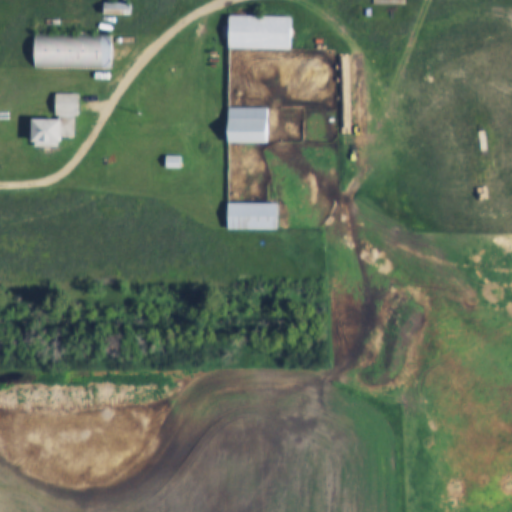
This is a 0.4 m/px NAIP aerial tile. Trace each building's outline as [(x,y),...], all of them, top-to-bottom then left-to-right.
[(131,2),(105,2),(105,14),(131,14),(131,2)] [(229,49),(292,49),(292,16),(229,16),(229,49)] [(36,68),(112,68),(112,35),(36,35),(36,68)] [(78,94),(57,93),(56,118),(34,118),(33,146),(62,146),(62,137),(77,137),(78,94)] [(229,143),(268,143),(268,106),(229,106),(229,143)] [(166,167),(180,167),(180,155),(166,155),(166,167)] [(278,202),(228,202),(228,230),(278,230),(278,202)]
